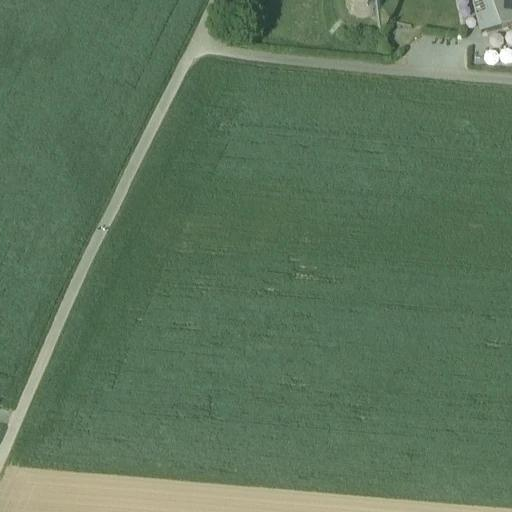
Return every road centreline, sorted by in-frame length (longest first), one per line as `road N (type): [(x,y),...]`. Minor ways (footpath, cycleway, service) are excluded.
road 1 (track): [(0,463),(192,51)]
road 2 (track): [(409,76),(192,51)]
